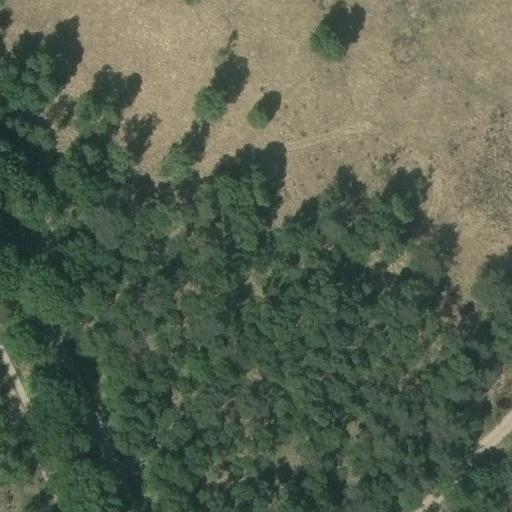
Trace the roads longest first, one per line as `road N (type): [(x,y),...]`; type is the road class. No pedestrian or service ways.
road 1 (track): [(0,232),(130,511)]
road 2 (track): [(0,378),(63,511)]
road 3 (track): [(511,421),(426,511)]
